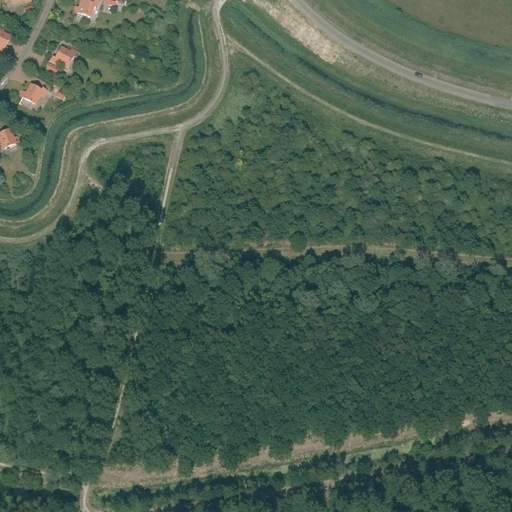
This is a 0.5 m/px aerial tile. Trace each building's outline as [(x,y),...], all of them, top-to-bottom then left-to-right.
[(97,7),(98,1),(95,0),(94,2),(86,0),(81,0),(79,8),(76,7),(74,13),(90,17),(93,6),(97,7)] [(33,13),(30,6),(24,8),(27,16),(33,13)] [(0,49),(5,53),(7,49),(5,48),(10,37),(3,33),(5,29),(0,26),(0,46),(1,47),(0,49)] [(70,52),(61,48),(55,59),(53,58),(51,61),(59,65),(61,63),(68,67),(76,52),(71,49),(70,52)] [(56,67),(49,63),(46,70),(52,73),(56,67)] [(43,96),(46,90),(43,89),(42,91),(31,85),(26,94),(23,92),(20,97),(35,105),(40,94),(43,96)] [(59,91),(56,97),(63,100),(66,94),(59,91)] [(0,140),(4,149),(19,143),(17,137),(14,139),(10,130),(0,133),(0,140)]
